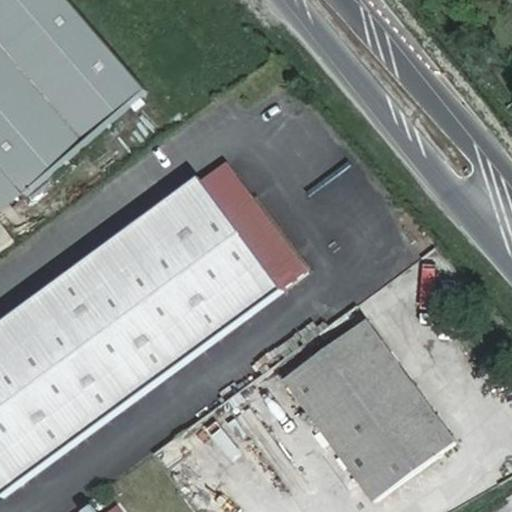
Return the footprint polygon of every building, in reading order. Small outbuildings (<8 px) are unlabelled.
[(153,89),(78,0),(0,0),(0,136),(39,184),(153,89)] [(0,189),(13,206),(39,184),(0,136),(0,189)] [(206,169),(203,166),(0,318),(0,476),(6,485),(286,276),(287,277),(311,259),(230,151),(206,169)] [(0,254),(16,243),(0,220),(0,254)] [(467,429),(375,311),(320,353),(296,372),(388,490),(467,429)] [(320,353),(308,338),(284,356),(296,372),(320,353)] [(265,486),(254,491),(263,511),(276,511),(277,511),(265,486)]
